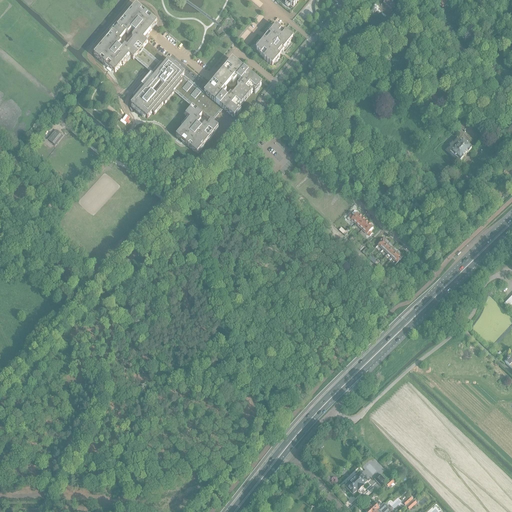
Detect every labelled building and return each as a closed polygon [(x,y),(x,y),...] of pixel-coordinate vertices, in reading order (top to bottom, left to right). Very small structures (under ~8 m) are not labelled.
[(278,0),(288,8),(290,6),(293,8),(299,0),(278,0)] [(389,1),(390,0),(384,0),(382,3),(392,11),(395,7),(389,1)] [(442,9),(448,4),(449,4),(446,0),(437,0),(437,1),(442,9)] [(254,94),(262,85),(232,60),(204,93),(185,78),(186,76),(169,61),(166,58),(164,60),(146,45),(147,43),(144,41),(151,32),(150,31),(157,23),(135,4),(93,55),(115,73),(121,65),(123,66),(130,58),(133,60),(134,59),(152,74),(133,98),(135,100),(130,105),(147,119),(152,114),(154,116),(174,92),(192,108),(185,116),(188,119),(181,127),(182,128),(176,136),(197,154),(211,137),(211,138),(218,129),(211,123),(222,109),(233,119),(234,119),(241,110),(240,108),(253,93),(254,94)] [(293,38),(292,37),(282,29),(281,30),(280,31),(275,27),(273,29),(271,28),(268,31),(270,33),(269,34),(268,34),(263,40),(264,40),(260,44),(258,43),(256,46),(258,48),(255,50),(260,54),(260,55),(264,58),(263,59),(272,66),(280,57),(279,56),(284,51),(283,50),(293,38)] [(48,140),(54,146),(55,146),(63,137),(56,131),(48,140)] [(457,138),(445,151),(459,163),(463,160),(462,159),(467,154),(468,154),(471,150),(457,138)] [(356,225),(363,218),(358,213),(354,217),(352,215),(349,218),(351,220),(356,225)] [(356,225),(362,230),(368,224),(363,218),(356,225)] [(373,228),(368,224),(362,230),(367,235),(365,237),(368,239),(373,234),(370,232),(373,228)] [(381,242),(380,243),(378,246),(383,250),(389,244),(389,243),(384,239),(381,242)] [(389,244),(383,250),(387,255),(393,248),(389,244)] [(398,253),(393,248),(387,255),(392,259),(398,253)] [(399,252),(398,253),(392,259),(397,264),(399,261),(400,261),(401,260),(400,260),(404,256),(399,252)] [(344,487),(352,496),(357,492),(358,493),(364,487),(363,486),(368,482),(359,472),(354,477),(348,482),(344,487)] [(386,481),(380,475),(375,480),(380,486),(386,481)] [(393,478),(386,484),(389,487),(396,481),(393,478)] [(414,501),(407,507),(409,510),(417,504),(414,501)]
